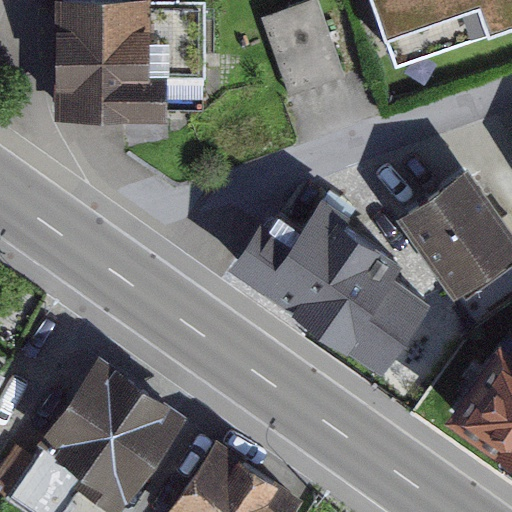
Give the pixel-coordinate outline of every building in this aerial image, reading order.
[(219,0),(71,0),(73,119),(189,118),(189,91),(221,90),(219,0)] [(331,0),(323,0),(274,16),(300,95),(357,77),(331,0)] [(511,21),(511,0),(399,0),(418,53),(511,21)] [(511,262),(511,203),(480,157),(412,204),(471,291),(511,262)] [(423,252),(336,190),(311,225),(290,210),(253,261),(400,366),(451,295),(412,267),(423,252)] [(511,328),(458,415),(511,448),(511,328)] [(0,408),(29,361),(0,343),(0,408)] [(201,409),(116,352),(59,437),(144,494),(201,409)] [(181,511),(302,511),(317,490),(234,434),(181,511)]
